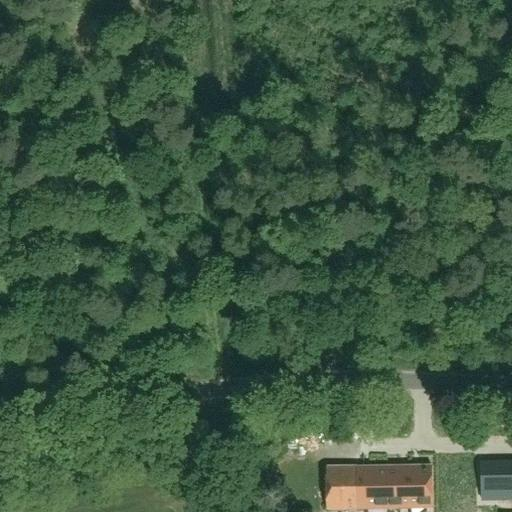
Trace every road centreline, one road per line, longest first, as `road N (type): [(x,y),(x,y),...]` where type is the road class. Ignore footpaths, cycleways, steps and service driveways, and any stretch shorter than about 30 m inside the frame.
road 1 (unclassified): [(0,418),(342,379),(511,387)]
road 2 (track): [(342,379),(352,349),(466,221),(511,195)]
